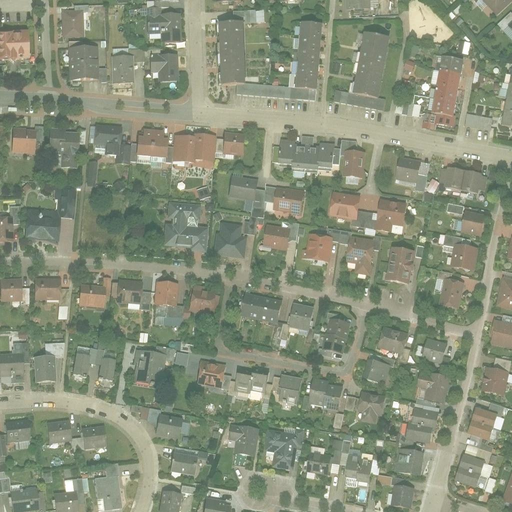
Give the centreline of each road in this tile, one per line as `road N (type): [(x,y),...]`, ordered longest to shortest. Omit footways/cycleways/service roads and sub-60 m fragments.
road 1 (residential): [(511,157),(198,112)]
road 2 (residential): [(231,274),(220,338),(227,352),(337,372),(350,364),(366,306)]
road 3 (residential): [(231,274),(77,258),(0,262)]
road 4 (residential): [(0,403),(84,405),(132,426),(147,451),(141,511)]
road 5 (residential): [(511,173),(479,333)]
road 6 (residential): [(198,112),(48,99)]
road 7 (residential): [(366,306),(231,274)]
